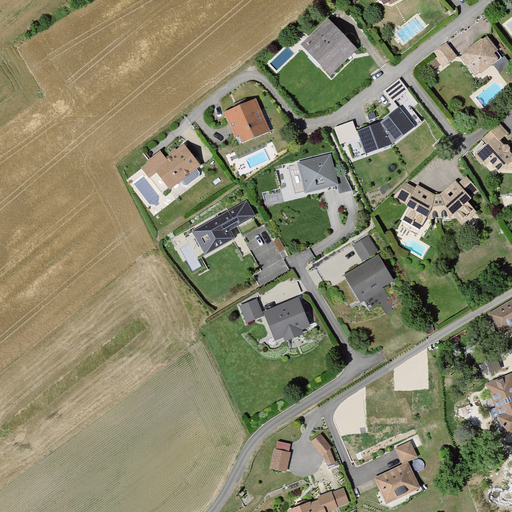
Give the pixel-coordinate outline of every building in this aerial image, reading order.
[(325,20),(298,45),(328,78),(355,52),(325,20)] [(484,37),(456,56),(472,79),(499,60),(484,37)] [(443,46),(422,60),(432,73),(452,59),(443,46)] [(388,88),(391,94),(398,90),(399,91),(406,86),(402,80),(388,88)] [(252,101),(224,113),(237,144),(265,132),(252,101)] [(399,108),(380,123),(392,144),(414,127),(399,108)] [(353,122),(335,128),(340,144),(358,137),(353,122)] [(380,123),(357,131),(366,153),(392,144),(380,123)] [(504,135),(496,127),(480,143),(485,147),(474,158),(490,174),(498,166),(509,155),(497,142),(504,135)] [(157,154),(145,163),(166,191),(198,167),(182,146),(162,160),(157,154)] [(511,155),(509,155),(498,166),(511,167),(511,155)] [(328,157),(293,164),(299,196),(334,190),(328,157)] [(474,192),(462,179),(453,187),(464,200),(474,192)] [(451,184),(437,195),(439,214),(458,228),(472,213),(464,200),(453,187),(451,184)] [(403,206),(411,190),(404,186),(390,198),(403,206)] [(433,195),(413,186),(411,190),(403,206),(401,210),(404,211),(400,220),(417,228),(422,218),(433,195)] [(437,195),(433,195),(422,218),(440,219),(439,214),(437,195)] [(242,206),(186,234),(198,258),(229,242),(225,233),(250,221),(242,206)] [(363,265),(340,277),(357,306),(394,285),(366,237),(351,245),(363,265)] [(257,301),(237,308),(243,326),(261,320),(269,343),(279,339),(281,344),(299,338),(298,334),(306,331),(295,301),(261,313),(257,301)] [(511,301),(485,316),(495,334),(511,324),(511,301)] [(511,433),(511,376),(510,373),(478,385),(498,438),(511,433)] [(330,465),(340,458),(323,433),(313,440),(330,465)] [(391,450),(398,465),(417,457),(410,442),(391,450)] [(287,456),(270,452),(266,471),(282,475),(287,456)] [(403,466),(369,481),(380,506),(414,491),(403,466)] [(312,499),(313,502),(316,511),(330,511),(333,511),(332,508),(344,504),(338,490),(312,499)] [(316,511),(313,502),(285,511),(316,511)]
